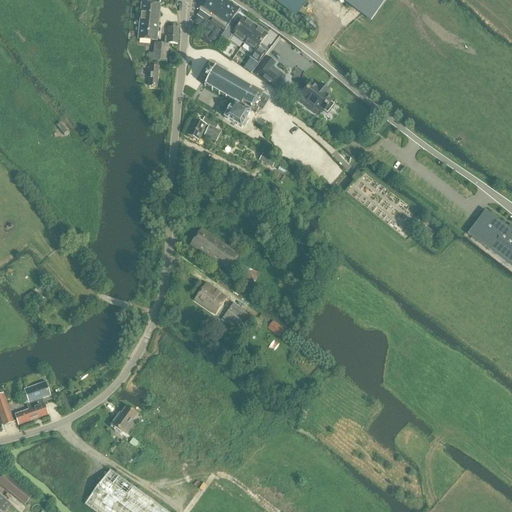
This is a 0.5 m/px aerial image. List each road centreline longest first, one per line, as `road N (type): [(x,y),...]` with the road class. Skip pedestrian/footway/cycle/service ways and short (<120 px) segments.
road 1 (tertiary): [(0,443),(59,428),(115,387),(155,315),(166,272),(185,0)]
road 2 (unclassified): [(511,210),(234,0)]
road 3 (track): [(155,315),(76,290),(42,238)]
